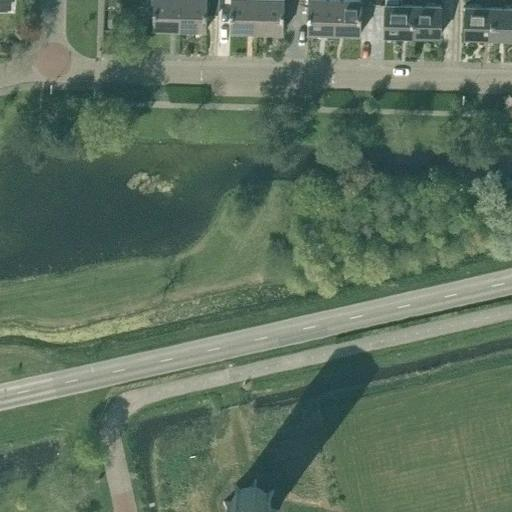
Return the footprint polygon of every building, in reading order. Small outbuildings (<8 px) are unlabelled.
[(0,0),(0,9),(6,9),(8,6),(8,4),(11,4),(11,0),(0,0)] [(180,29),(180,0),(153,0),(153,28),(180,29)] [(180,0),(180,29),(207,29),(207,13),(219,14),(219,0),(180,0)] [(231,0),(230,30),(257,31),(258,0),(231,0)] [(258,0),(257,31),(284,31),(284,0),(258,0)] [(308,0),(308,32),(334,33),(334,0),(308,0)] [(334,0),(334,33),(361,33),(361,0),(334,0)] [(384,34),(412,35),(412,0),(401,0),(401,3),(385,2),(384,34)] [(412,0),(412,35),(440,35),(440,3),(425,3),(425,0),(412,0)] [(465,36),(493,37),(493,0),(481,0),(482,4),(466,4),(465,36)] [(493,0),(493,37),(511,37),(511,5),(506,5),(505,0),(493,0)] [(231,511),(271,511),(272,511),(273,511),(278,511),(279,510),(274,509),(270,495),(274,492),(273,490),(268,493),(256,486),(257,479),(254,479),(253,486),(240,489),(236,483),(234,485),(238,490),(230,502),(223,501),(223,503),(229,504),(231,511)]
